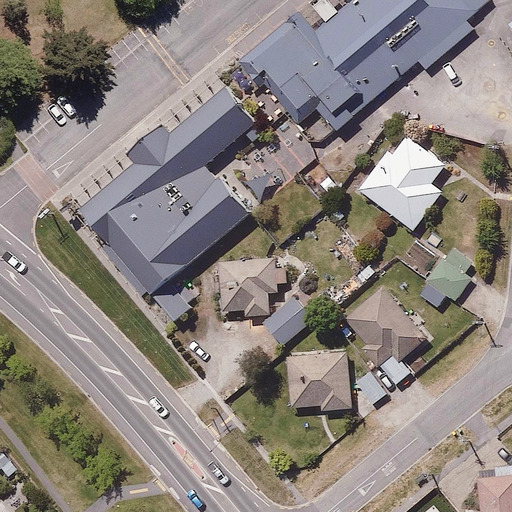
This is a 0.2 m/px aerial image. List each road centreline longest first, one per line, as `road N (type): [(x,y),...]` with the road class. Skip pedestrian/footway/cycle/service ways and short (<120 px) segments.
road 1 (primary): [(230,511),(82,339),(0,263)]
road 2 (residential): [(327,511),(511,362)]
